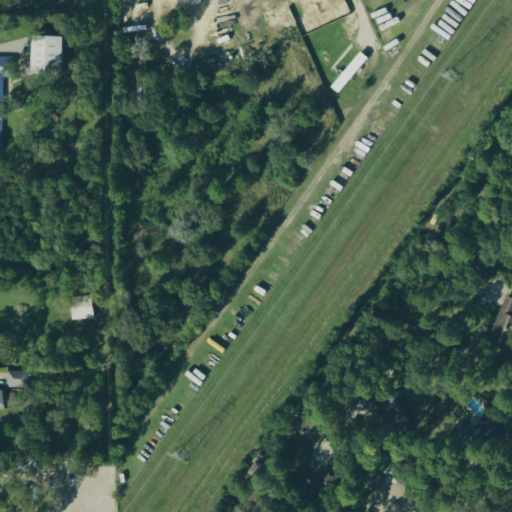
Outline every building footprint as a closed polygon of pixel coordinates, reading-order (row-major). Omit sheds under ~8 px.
[(63,38),(32,38),(32,72),(56,73),(56,64),(62,64),(63,38)] [(338,95),(368,60),(361,54),(331,88),(338,95)] [(0,150),(1,151),(3,79),(11,79),(11,59),(0,58),(0,150)] [(511,299),(505,297),(488,347),(511,355),(511,354),(511,299)] [(93,298),(71,298),(71,321),(93,320),(93,298)] [(29,373),(6,373),(6,389),(29,389),(29,373)] [(328,432),(314,418),(297,434),(310,448),(328,432)] [(477,440),(498,439),(498,428),(477,429),(477,440)]
